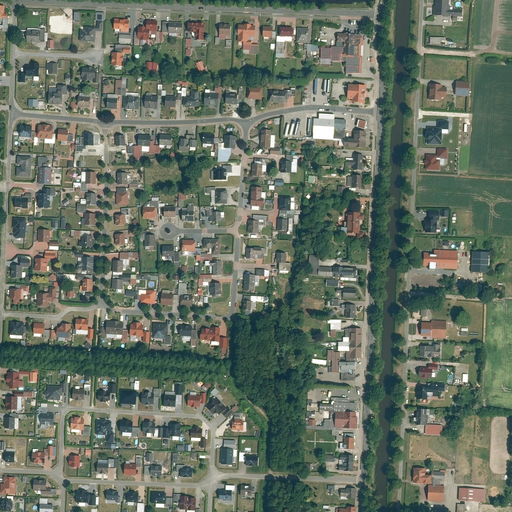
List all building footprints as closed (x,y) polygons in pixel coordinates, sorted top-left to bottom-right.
[(451,0),(437,0),(436,15),(451,16),(451,9),(451,0)] [(97,20),(105,20),(106,12),(97,12),(97,20)] [(115,29),(130,29),(130,19),(115,18),(115,29)] [(151,35),(157,35),(157,31),(158,20),(148,20),(148,27),(140,27),(140,32),(140,39),(151,39),(151,35)] [(82,41),(97,42),(97,31),(104,31),(104,21),(98,21),(98,27),(86,26),(86,30),(82,30),(82,41)] [(184,33),(184,23),(170,22),(170,32),(169,33),(184,33)] [(207,23),(190,23),(190,32),(198,32),(197,40),(206,40),(207,23)] [(221,24),(220,34),(231,34),(232,25),(221,24)] [(250,36),(256,36),(256,25),(240,25),(239,41),(245,41),(249,42),(250,36)] [(263,37),(274,37),(274,27),(264,26),(263,37)] [(282,36),(295,37),(296,27),(283,26),(282,36)] [(298,42),(311,42),(311,29),(299,28),(298,42)] [(27,42),(40,43),(40,41),(41,31),(27,30),(27,42)] [(346,74),(361,74),(361,59),(359,56),(360,46),(362,44),(362,33),(345,33),(345,34),(338,34),(338,42),(345,42),(344,52),(341,56),(332,55),(332,48),(320,48),(320,61),(346,62),(346,74)] [(132,42),(132,35),(120,34),(119,42),(132,42)] [(249,42),(245,41),(244,53),(259,54),(260,42),(249,42)] [(285,54),(285,42),(277,41),(277,53),(285,54)] [(132,45),(117,44),(117,52),(125,53),(132,53),(132,45)] [(124,66),(125,53),(117,52),(113,52),(112,65),(124,66)] [(206,70),(203,61),(197,63),(199,72),(206,70)] [(158,63),(148,62),(147,72),(158,72),(158,63)] [(50,63),(50,73),(58,74),(59,63),(50,63)] [(27,76),(40,77),(41,64),(34,64),(34,66),(27,66),(27,73),(27,76)] [(97,67),(84,67),(83,77),(86,78),(86,80),(93,81),(93,78),(96,78),(97,73),(97,67)] [(457,81),(457,95),(471,96),(472,81),(457,81)] [(431,84),(430,100),(443,100),(443,97),(448,97),(449,87),(444,87),(444,85),(431,84)] [(59,85),(59,93),(65,94),(68,94),(69,86),(59,85)] [(366,86),(349,85),(348,100),(353,100),(352,103),(365,104),(366,86)] [(250,86),(249,99),(264,99),(264,86),(250,86)] [(270,90),(270,101),(289,102),(290,91),(270,90)] [(193,98),(185,97),(185,106),(201,106),(201,91),(193,91),(193,98)] [(50,93),(50,103),(64,104),(65,94),(59,93),(50,93)] [(206,93),(205,105),(220,105),(220,94),(216,93),(206,93)] [(227,94),(227,104),(239,104),(239,103),(239,94),(227,94)] [(141,97),(126,96),(125,109),(141,110),(141,97)] [(146,107),(146,108),(160,108),(160,96),(147,96),(146,100),(146,107)] [(166,96),(166,107),(177,107),(178,96),(167,96),(166,96)] [(80,97),(80,106),(92,106),(92,98),(80,97)] [(108,98),(108,108),(119,108),(119,99),(108,98)] [(366,149),(367,131),(354,131),(353,138),(347,138),(347,120),(335,120),(335,115),(320,115),(320,119),(314,119),(314,134),(335,134),(334,138),(340,138),(340,146),(344,147),(344,148),(355,148),(355,149),(366,149)] [(368,123),(359,120),(357,128),(366,130),(368,123)] [(428,128),(426,131),(425,144),(442,145),(443,134),(448,134),(449,122),(438,122),(438,129),(428,128)] [(34,126),(21,125),(20,136),(33,137),(34,126)] [(55,126),(40,125),(39,138),(54,139),(55,126)] [(69,130),(59,129),(58,140),(68,141),(69,130)] [(262,129),(261,147),(272,148),(273,130),(262,129)] [(95,134),(85,134),(85,145),(95,145),(95,134)] [(216,135),(205,134),(204,143),(215,144),(216,135)] [(126,135),(116,136),(117,146),(127,145),(126,135)] [(152,136),(139,135),(138,145),(152,146),(152,136)] [(173,136),(161,135),(160,144),(172,145),(173,136)] [(238,136),(227,135),(226,148),(237,149),(238,136)] [(182,143),(180,143),(180,149),(191,150),(191,145),(189,145),(189,139),(182,139),(182,143)] [(438,155),(438,158),(449,158),(449,149),(439,148),(438,155)] [(427,170),(441,170),(442,160),(438,160),(438,158),(438,155),(428,154),(428,160),(426,160),(426,164),(427,164),(427,170)] [(365,156),(354,155),(354,161),(346,161),(345,166),(353,166),(353,172),(364,173),(365,156)] [(33,156),(19,156),(18,164),(22,164),(22,167),(18,167),(18,176),(32,177),(33,156)] [(49,157),(40,157),(39,167),(40,167),(46,167),(46,164),(48,164),(49,157)] [(282,161),(281,172),(293,173),(293,162),(287,161),(282,161)] [(253,175),(263,175),(264,164),(255,164),(254,164),(253,175)] [(46,167),(40,167),(40,184),(52,184),(52,168),(46,167)] [(228,169),(218,169),(218,180),(228,179),(228,169)] [(98,172),(88,172),(87,181),(87,183),(88,183),(97,183),(98,172)] [(127,174),(117,174),(117,185),(127,185),(127,174)] [(363,176),(352,176),(352,188),(338,187),(338,194),(345,194),(346,188),(362,189),(363,176)] [(253,187),(251,205),(265,206),(266,198),(263,198),(263,187),(253,187)] [(229,190),(217,190),(217,203),(229,203),(229,190)] [(51,194),(40,193),(39,207),(51,207),(51,194)] [(98,194),(88,193),(87,204),(98,205),(98,194)] [(129,193),(118,193),(118,205),(129,205),(129,193)] [(281,196),(280,209),(282,209),(292,209),(292,196),(281,196)] [(29,198),(16,197),(16,207),(24,207),(24,208),(29,208),(29,198)] [(189,210),(183,210),(183,221),(195,221),(195,206),(189,206),(189,210)] [(157,207),(145,208),(145,217),(157,217),(157,207)] [(178,207),(165,207),(166,217),(178,217),(178,207)] [(292,209),(282,209),(281,219),(290,219),(295,220),(296,210),(292,209)] [(431,210),(431,219),(438,219),(441,219),(442,211),(431,210)] [(340,228),(340,233),(357,233),(357,239),(364,239),(364,233),(361,233),(361,211),(348,211),(348,228),(340,228)] [(222,212),(214,212),(214,222),(222,222),(222,212)] [(97,214),(86,213),(85,225),(97,225),(97,214)] [(126,214),(116,215),(117,225),(127,224),(126,214)] [(27,218),(15,218),(14,228),(15,228),(15,235),(17,235),(17,237),(26,237),(27,218)] [(290,231),(290,219),(281,219),(279,219),(279,231),(290,231)] [(426,233),(438,233),(438,219),(431,219),(427,219),(426,233)] [(249,233),(260,233),(261,221),(254,220),(249,220),(249,233)] [(51,230),(40,229),(39,242),(51,242),(51,230)] [(126,234),(116,234),(117,245),(126,244),(126,234)] [(157,235),(146,235),(146,247),(157,246),(157,235)] [(93,236),(82,236),(82,247),(93,247),(93,236)] [(221,239),(206,239),(206,248),(213,248),(213,254),(220,254),(221,239)] [(197,241),(183,240),(183,251),(196,251),(197,241)] [(176,246),(164,246),(164,257),(176,257),(176,246)] [(248,247),(247,258),(257,259),(257,254),(263,255),(263,249),(248,247)] [(431,269),(458,269),(459,250),(436,250),(436,253),(425,252),(425,266),(431,266),(431,269)] [(475,251),(474,272),(491,273),(492,252),(475,251)] [(279,252),(278,262),(282,263),(288,263),(288,253),(279,252)] [(319,268),(319,257),(310,256),(310,276),(333,277),(333,278),(340,278),(340,281),(356,281),(357,278),(358,278),(358,268),(334,267),(334,268),(319,268)] [(47,258),(36,258),(36,271),(49,271),(49,258),(47,258)] [(94,258),(83,258),(83,261),(80,261),(80,266),(79,266),(79,270),(94,271),(94,258)] [(32,260),(22,259),(22,265),(24,265),(24,267),(32,267),(32,260)] [(125,261),(114,260),(114,271),(124,272),(125,261)] [(224,260),(212,260),(212,265),(215,265),(214,275),(224,275),(224,260)] [(288,263),(282,263),(281,271),(293,271),(293,263),(288,263)] [(22,265),(13,265),(13,278),(23,278),(24,267),(24,265),(22,265)] [(199,286),(203,286),(203,278),(208,278),(212,278),(212,271),(208,271),(208,275),(199,275),(199,286)] [(245,290),(256,290),(257,275),(246,274),(245,290)] [(95,279),(84,279),(83,291),(94,291),(95,279)] [(121,279),(114,279),(114,289),(125,290),(125,282),(125,279),(121,279)] [(344,297),(356,298),(356,289),(339,288),(340,280),(327,279),(326,286),(338,287),(337,293),(344,293),(344,297)] [(223,283),(211,283),(211,295),(215,295),(215,297),(221,297),(221,295),(223,295),(223,283)] [(25,289),(12,288),(11,299),(15,299),(14,304),(20,304),(20,299),(24,300),(25,289)] [(50,293),(39,293),(38,305),(49,305),(49,300),(53,300),(54,302),(58,298),(56,296),(56,288),(50,288),(50,293)] [(147,294),(143,294),(142,303),(156,304),(157,291),(147,290),(147,294)] [(175,294),(162,293),(161,304),(174,305),(175,294)] [(196,298),(183,296),(182,306),(194,307),(196,298)] [(244,309),(253,310),(253,301),(245,300),(244,309)] [(346,318),(356,318),(356,305),(339,305),(339,300),(331,300),(331,306),(342,306),(342,309),(346,309),(346,318)] [(76,330),(89,330),(89,329),(90,320),(77,319),(76,330)] [(342,319),(329,319),(329,330),(344,330),(344,342),(339,342),(339,352),(334,352),(329,352),(329,360),(333,360),(333,374),(342,374),(342,379),(356,379),(356,359),(362,359),(362,329),(342,329),(342,319)] [(432,336),(432,337),(447,338),(448,321),(433,320),(433,323),(432,336)] [(107,334),(116,334),(116,322),(108,321),(108,327),(107,334)] [(10,335),(25,335),(25,333),(25,326),(25,323),(11,322),(10,335)] [(116,334),(124,334),(124,330),(124,322),(116,322),(116,334)] [(422,336),(432,336),(433,323),(423,322),(422,336)] [(34,333),(45,334),(45,329),(45,324),(35,323),(34,333)] [(131,335),(145,336),(145,332),(145,324),(132,323),(131,335)] [(166,339),(169,339),(169,336),(170,324),(155,323),(154,338),(166,339)] [(58,338),(71,339),(72,324),(63,324),(63,328),(59,328),(59,330),(58,338)] [(180,336),(192,336),(193,330),(193,326),(181,325),(180,336)] [(202,330),(201,340),(221,341),(222,337),(222,328),(213,327),(213,330),(202,330)] [(229,337),(222,337),(221,341),(221,348),(229,349),(229,337)] [(84,346),(89,351),(93,347),(88,342),(84,346)] [(422,346),(421,356),(436,357),(436,354),(442,355),(443,345),(437,344),(436,347),(422,346)] [(421,378),(434,379),(434,368),(430,368),(421,367),(421,378)] [(9,386),(21,387),(22,374),(22,373),(10,372),(9,386)] [(203,387),(207,390),(213,385),(209,382),(203,387)] [(433,388),(420,387),(419,399),(429,399),(430,395),(441,396),(441,390),(446,391),(447,384),(434,383),(433,388)] [(48,400),(62,400),(62,395),(63,395),(63,392),(64,386),(62,386),(49,386),(49,391),(47,391),(46,392),(46,395),(47,396),(48,396),(48,400)] [(75,389),(74,399),(86,400),(86,390),(75,389)] [(138,390),(122,389),(121,403),(137,404),(138,390)] [(111,393),(112,391),(100,391),(99,400),(111,401),(111,393)] [(156,394),(143,394),(143,404),(155,405),(155,397),(156,394)] [(166,395),(165,405),(177,406),(178,395),(166,395)] [(189,395),(189,406),(202,406),(202,403),(203,396),(189,395)] [(8,396),(7,410),(18,410),(19,397),(16,396),(8,396)] [(224,412),(228,408),(220,398),(212,405),(221,415),(224,412)] [(356,412),(356,403),(349,403),(349,398),(332,398),(332,405),(321,405),(321,411),(331,411),(331,417),(335,417),(335,428),(357,428),(358,412),(356,412)] [(228,408),(224,412),(229,418),(235,412),(233,409),(230,406),(228,408)] [(427,425),(428,425),(429,410),(417,409),(417,424),(427,425)] [(42,424),(55,425),(56,414),(48,414),(42,414),(42,424)] [(5,428),(16,429),(16,417),(11,417),(6,417),(5,428)] [(85,427),(86,419),(72,418),(72,429),(85,430),(85,427)] [(113,421),(98,420),(97,434),(108,435),(108,442),(115,442),(116,432),(112,432),(113,421)] [(121,432),(133,433),(133,427),(134,421),(121,420),(121,432)] [(234,420),(233,429),(245,430),(245,421),(242,421),(236,420),(234,420)] [(144,433),(156,433),(156,429),(157,423),(144,422),(144,433)] [(172,437),(181,437),(182,425),(171,424),(171,428),(164,428),(164,437),(164,438),(172,439),(172,437)] [(428,425),(427,425),(426,435),(443,436),(444,426),(428,425)] [(141,428),(133,427),(133,433),(133,436),(141,437),(141,428)] [(192,428),(191,437),(203,438),(203,437),(204,429),(192,428)] [(340,431),(333,430),(332,435),(337,436),(337,441),(343,441),(343,436),(340,436),(340,431)] [(355,434),(346,434),(345,443),(340,443),(340,449),(355,450),(355,434)] [(236,445),(224,444),(224,448),(221,448),(221,464),(232,464),(233,449),(236,450),(236,445)] [(7,451),(7,462),(16,463),(17,452),(7,451)] [(33,452),(33,463),(46,463),(47,452),(33,452)] [(341,456),(326,455),(326,462),(339,462),(339,472),(350,472),(351,455),(341,454),(341,456)] [(71,467),(81,467),(82,456),(71,456),(71,467)] [(248,456),(247,466),(260,466),(260,456),(248,456)] [(98,472),(111,473),(111,467),(111,464),(99,463),(98,472)] [(126,464),(126,474),(137,475),(137,467),(138,464),(126,464)] [(154,466),(153,476),(164,476),(164,465),(154,465),(154,466)] [(177,473),(182,473),(183,468),(186,468),(187,465),(178,465),(177,473)] [(146,475),(153,476),(154,466),(146,466),(146,475)] [(182,477),(195,477),(195,469),(186,468),(183,468),(182,473),(182,477)] [(414,483),(433,484),(433,479),(433,475),(428,475),(428,468),(415,468),(414,483)] [(433,475),(433,479),(437,479),(446,479),(446,472),(433,471),(433,475)] [(2,493),(16,494),(17,477),(6,477),(6,484),(3,483),(2,493)] [(35,480),(35,490),(43,491),(48,491),(49,480),(35,480)] [(242,495),(254,496),(255,486),(243,485),(242,495)] [(429,501),(445,502),(446,486),(437,485),(433,485),(430,485),(429,501)] [(356,488),(347,488),(347,490),(340,490),(339,500),(347,500),(347,499),(356,499),(356,488)] [(461,488),(460,500),(487,501),(487,489),(461,488)] [(119,500),(119,491),(107,490),(107,495),(107,500),(119,500)] [(233,500),(234,490),(227,490),(221,490),(221,499),(233,500)] [(78,502),(90,502),(90,495),(90,492),(78,492),(78,502)] [(128,502),(139,502),(140,492),(128,492),(128,502)] [(153,503),(167,503),(167,498),(167,493),(153,493),(153,503)] [(182,510),(189,510),(190,498),(190,496),(182,495),(182,503),(182,510)] [(12,511),(13,499),(4,498),(3,511),(12,511)] [(175,503),(175,498),(167,498),(167,503),(167,506),(175,507),(175,503)] [(198,509),(198,498),(190,498),(189,510),(198,511),(198,509)] [(145,511),(146,503),(139,503),(138,511),(145,511)]
